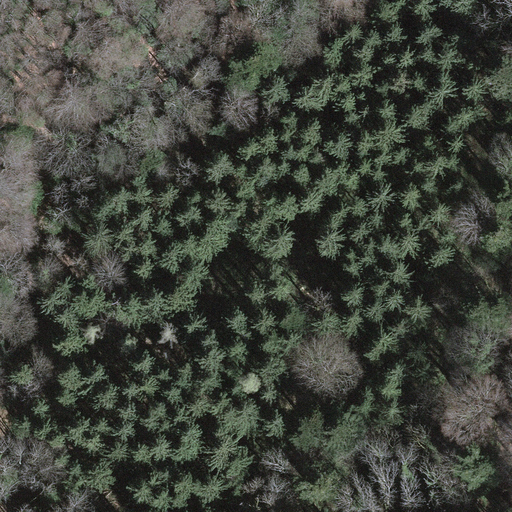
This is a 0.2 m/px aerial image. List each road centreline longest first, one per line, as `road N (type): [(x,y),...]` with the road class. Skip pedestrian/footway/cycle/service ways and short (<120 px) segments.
road 1 (track): [(59,0),(23,256),(33,375),(57,441),(83,475),(185,465),(209,407),(222,265),(235,252),(257,254),(273,274),(299,320),(328,404),(365,466)]
road 2 (track): [(470,511),(511,317)]
